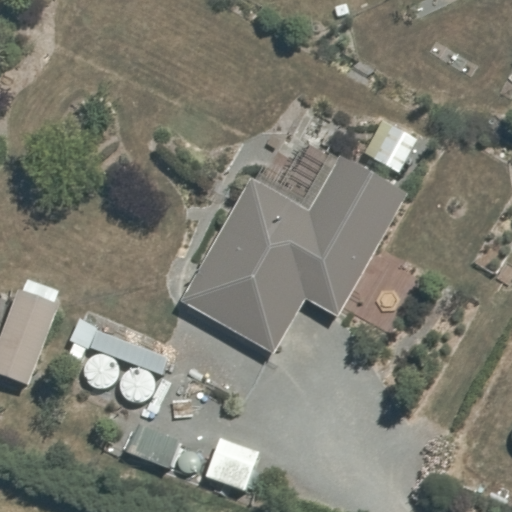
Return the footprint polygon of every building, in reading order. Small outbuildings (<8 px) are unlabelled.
[(421,145),(383,122),(362,157),(401,180),(421,145)] [(233,374),(250,346),(276,362),(310,307),(336,324),(412,203),(342,159),(310,212),(257,179),(182,303),(214,323),(197,351),(233,374)] [(60,306),(21,294),(0,350),(0,375),(30,387),(60,306)] [(103,323),(82,314),(58,367),(81,376),(92,349),(162,378),(169,360),(99,332),(103,323)] [(265,458),(222,443),(207,483),(250,499),(265,458)]
